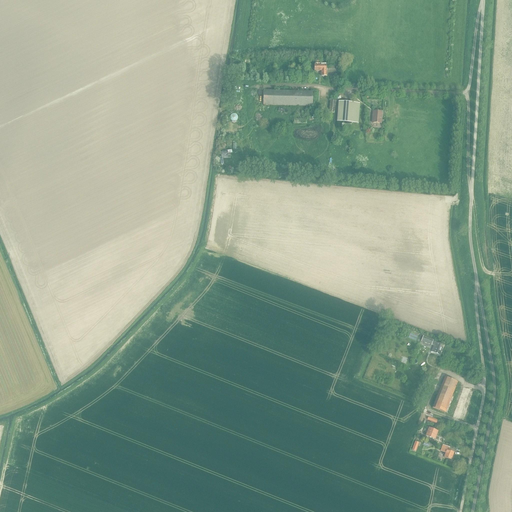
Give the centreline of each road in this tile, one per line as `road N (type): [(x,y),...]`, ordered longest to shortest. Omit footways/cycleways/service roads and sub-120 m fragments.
road 1 (unclassified): [(477,284),(470,237),(483,0)]
road 2 (unclassified): [(470,511),(492,391),(477,284)]
road 3 (unclassified): [(477,284),(483,397),(461,511)]
